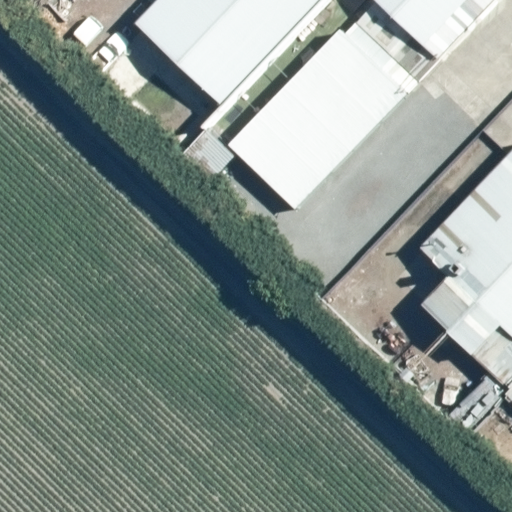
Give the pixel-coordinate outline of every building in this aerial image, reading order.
[(297,0),(126,0),(211,85),(297,0)] [(445,0),(362,0),(404,41),(445,0)] [(382,86),(311,15),(205,120),(275,191),(382,86)] [(471,366),(511,325),(511,144),(503,135),(402,234),(432,264),(400,295),(471,366)] [(511,325),(471,366),(511,408),(511,325)]
